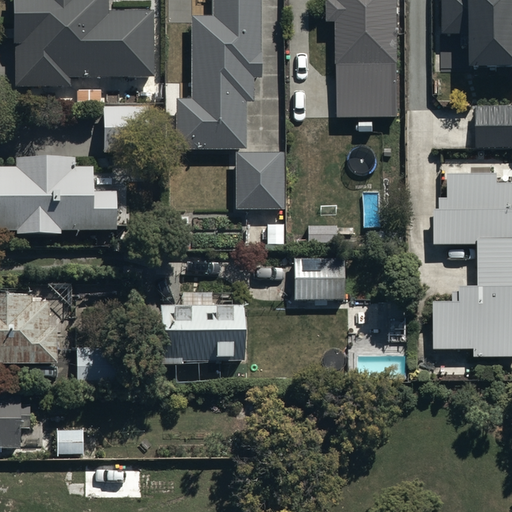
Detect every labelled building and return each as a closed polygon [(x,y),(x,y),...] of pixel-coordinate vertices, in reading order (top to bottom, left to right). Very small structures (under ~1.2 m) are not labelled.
[(13,0),(15,86),(70,86),(70,77),(155,76),(154,10),(109,11),(108,0),(13,0)] [(261,0),(213,0),(213,24),(192,24),(192,107),(176,107),(174,155),(246,157),(247,111),(254,110),(254,87),(263,86),(261,0)] [(398,0),(336,0),(337,8),(327,8),(327,32),(336,32),(337,125),(399,125),(398,0)] [(511,0),(442,0),(443,35),(471,35),(472,77),(511,76),(511,0)] [(148,109),(102,112),(105,163),(150,161),(148,109)] [(510,114),(477,114),(476,154),(509,154),(510,114)] [(16,176),(0,175),(0,239),(17,240),(17,244),(61,243),(61,240),(117,239),(116,201),(94,201),(94,176),(76,176),(76,167),(71,167),(71,160),(38,160),(38,168),(16,168),(16,176)] [(284,162),(236,161),(235,216),(284,216),(284,162)] [(436,311),(434,357),(476,358),(475,364),(511,365),(511,192),(499,192),(500,182),(448,181),(447,208),(439,208),(438,253),(479,254),(477,297),(454,296),(453,312),(436,311)] [(305,228),(305,243),(336,244),(337,228),(305,228)] [(294,266),(294,306),(350,306),(350,266),(294,266)] [(161,311),(161,370),(216,371),(216,373),(233,373),(233,369),(245,369),(246,297),(180,296),(180,311),(161,311)] [(0,371),(58,372),(58,335),(50,335),(51,310),(32,310),(32,305),(0,304),(0,371)] [(119,355),(76,355),(77,391),(119,391),(119,355)] [(0,400),(0,457),(21,458),(22,438),(30,438),(30,411),(21,411),(21,401),(0,400)] [(84,434),(56,434),(57,462),(84,462),(84,434)] [(142,467),(85,468),(86,505),(143,504),(142,467)]
